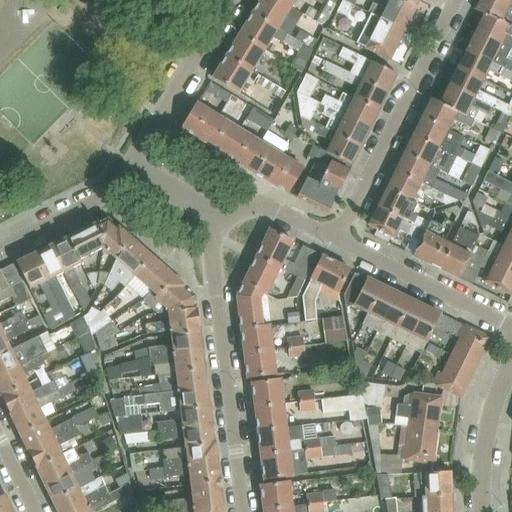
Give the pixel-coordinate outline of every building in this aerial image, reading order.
[(298,21),(303,14),(292,8),(278,0),(260,0),(252,13),(288,35),(289,36),(298,21)] [(278,0),(292,8),(296,0),(278,0)] [(305,16),(314,21),(322,26),(331,19),(337,6),(327,0),(326,0),(319,13),(310,8),(305,16)] [(404,30),(418,1),(419,1),(417,0),(389,0),(385,9),(373,3),(368,13),(371,14),(404,30)] [(474,10),(483,14),(511,26),(511,4),(502,0),(478,0),(474,10)] [(344,1),(338,13),(347,17),(352,5),(344,1)] [(239,35),(266,51),(274,37),(283,42),(288,35),(252,13),(239,35)] [(390,59),(404,30),(371,14),(356,43),(390,60),(390,59)] [(511,26),(483,14),(475,31),(511,48),(511,44),(511,26)] [(300,30),(294,39),(301,43),(302,44),(313,50),(318,41),(307,35),(300,30)] [(475,31),(466,48),(511,70),(511,61),(505,59),(511,48),(475,31)] [(133,49),(159,65),(169,50),(142,34),(133,49)] [(226,56),(252,72),(266,51),(239,35),(226,56)] [(337,54),(340,47),(324,39),(321,47),(337,54)] [(298,51),(291,66),(298,70),(302,73),(313,50),(302,44),(298,51)] [(511,81),(511,70),(466,48),(457,67),(485,80),(490,71),(511,81)] [(397,75),(385,69),(344,49),(340,58),(355,66),(352,74),(388,92),(397,75)] [(252,72),(226,56),(213,78),(239,94),(252,72)] [(360,87),(354,98),(379,111),(388,92),(352,74),(327,62),(324,70),(360,87)] [(457,67),(448,84),(494,106),(502,110),(511,115),(511,95),(507,105),(479,91),(485,80),(457,67)] [(307,74),(298,94),(311,100),(321,81),(307,74)] [(261,78),(258,84),(282,98),(285,92),(261,78)] [(210,82),(205,90),(214,95),(226,103),(229,99),(231,95),(210,82)] [(448,84),(439,103),(474,119),(478,109),(489,115),(494,106),(448,84)] [(322,105),(370,129),(379,111),(354,98),(344,93),(340,101),(327,95),(322,105)] [(361,146),(370,129),(322,105),(311,100),(298,94),(302,116),(312,121),(317,111),(332,118),(327,129),(361,146)] [(231,95),(229,99),(235,104),(238,99),(231,95)] [(430,98),(421,117),(447,130),(452,119),(470,127),(474,119),(439,103),(430,98)] [(218,116),(197,103),(181,129),(203,142),(218,116)] [(504,134),(508,125),(511,117),(511,115),(502,110),(493,129),(504,134)] [(203,142),(224,155),(240,129),(218,116),(203,142)] [(327,153),(352,165),(361,146),(327,129),(312,121),(302,116),(304,128),(315,133),(332,142),(327,153)] [(412,135),(457,156),(460,158),(464,150),(458,147),(463,138),(447,130),(421,117),(412,135)] [(492,143),(498,131),(493,129),(490,127),(484,139),(492,143)] [(284,138),(290,142),(296,131),(290,128),(284,138)] [(240,129),(224,155),(245,168),(261,142),(240,129)] [(412,135),(403,153),(431,166),(438,170),(448,174),(457,156),(412,135)] [(245,168),(266,181),(282,155),(261,142),(245,168)] [(480,167),(489,150),(479,145),(470,163),(480,167)] [(313,146),(308,157),(315,160),(317,156),(320,149),(313,146)] [(317,156),(330,163),(320,184),(307,178),(296,198),(328,214),(352,165),(327,153),(320,149),(317,156)] [(403,153),(394,171),(457,201),(465,199),(467,195),(434,180),(438,170),(431,166),(403,153)] [(282,155),(266,181),(287,194),(303,168),(282,155)] [(486,170),(496,175),(503,162),(493,157),(486,170)] [(480,167),(470,163),(461,180),(471,185),(480,167)] [(511,193),(511,183),(510,182),(496,175),(486,170),(482,178),(511,193)] [(386,187),(414,201),(418,192),(444,205),(457,201),(394,171),(386,187)] [(386,187),(376,206),(414,224),(426,230),(430,222),(413,214),(418,204),(414,201),(386,187)] [(486,198),(475,192),(472,198),(476,210),(479,212),(486,198)] [(493,218),(511,227),(511,205),(505,202),(500,212),(497,211),(493,218)] [(413,256),(426,230),(414,224),(376,206),(367,225),(390,236),(394,238),(398,230),(410,236),(410,237),(413,239),(406,253),(413,256)] [(455,206),(447,209),(455,219),(459,211),(455,206)] [(511,227),(493,218),(479,212),(476,210),(482,227),(487,225),(492,228),(509,236),(504,246),(511,250),(511,227)] [(104,248),(114,257),(131,238),(119,228),(118,228),(107,219),(98,223),(97,223),(104,248)] [(435,268),(447,244),(444,242),(453,224),(444,220),(441,226),(430,221),(430,222),(426,230),(413,256),(431,265),(430,265),(435,268)] [(80,260),(104,248),(97,223),(68,237),(81,264),(82,264),(80,260)] [(460,227),(451,246),(447,244),(435,268),(440,270),(458,278),(467,260),(479,237),(460,227)] [(256,257),(279,269),(284,271),(297,277),(304,281),(305,281),(317,254),(302,246),(293,264),(284,260),(293,241),(269,230),(256,257)] [(73,268),(81,264),(68,237),(51,246),(75,293),(83,289),(73,268)] [(511,250),(504,246),(499,256),(482,248),(484,244),(477,241),(479,237),(467,260),(478,265),(481,261),(484,262),(486,259),(511,272),(511,250)] [(134,276),(151,257),(131,238),(114,257),(117,260),(115,264),(111,264),(107,272),(102,284),(111,292),(121,282),(125,286),(134,276)] [(51,246),(33,254),(41,267),(67,323),(76,318),(56,277),(64,273),(51,246)] [(33,254),(16,263),(30,289),(39,285),(52,311),(43,315),(49,328),(50,329),(51,329),(52,330),(53,330),(53,329),(67,323),(41,267),(33,254)] [(338,293),(349,271),(350,270),(322,256),(302,297),(305,322),(316,320),(314,303),(322,285),(338,293)] [(174,277),(160,264),(151,257),(134,276),(149,289),(155,295),(154,297),(155,297),(174,277)] [(279,269),(256,257),(243,284),(263,293),(267,295),(279,269)] [(467,260),(458,278),(472,285),(480,267),(489,272),(484,282),(511,296),(511,293),(511,272),(486,259),(484,262),(481,261),(478,265),(467,260)] [(0,270),(0,292),(22,281),(13,264),(0,270)] [(99,271),(87,273),(93,286),(97,283),(99,271)] [(99,271),(97,283),(102,284),(107,272),(99,271)] [(354,274),(344,296),(346,307),(353,306),(368,314),(382,285),(367,278),(366,279),(354,274)] [(142,298),(140,300),(156,314),(168,313),(197,309),(197,308),(196,309),(194,296),(183,286),(184,286),(174,277),(155,297),(154,297),(155,295),(149,289),(142,298)] [(304,281),(297,277),(291,289),(299,292),(304,281)] [(22,281),(0,292),(0,301),(11,296),(16,306),(30,299),(22,281)] [(263,293),(243,284),(236,297),(241,330),(263,327),(259,301),(263,293)] [(382,285),(368,314),(363,325),(374,330),(378,332),(397,293),(382,285)] [(412,300),(397,293),(378,332),(383,334),(392,339),(412,300)] [(427,307),(412,300),(392,339),(401,344),(407,347),(427,307)] [(39,316),(34,307),(23,313),(27,321),(39,316)] [(432,334),(441,315),(427,307),(407,347),(411,349),(422,354),(428,343),(432,334)] [(91,308),(85,319),(88,327),(100,314),(91,308)] [(100,314),(88,327),(90,333),(91,336),(94,335),(112,321),(104,309),(100,314)] [(200,332),(197,309),(168,313),(169,322),(144,325),(145,335),(169,332),(170,335),(200,332)] [(297,312),(286,313),(287,323),(299,322),(297,312)] [(0,334),(24,323),(20,314),(0,324),(0,334)] [(452,357),(475,368),(490,339),(441,315),(432,334),(442,340),(447,331),(461,339),(452,357)] [(39,316),(27,321),(31,328),(42,323),(39,316)] [(342,317),(321,320),(324,344),(345,341),(342,317)] [(85,319),(69,327),(75,340),(77,339),(90,333),(88,327),(85,319)] [(99,344),(114,335),(119,332),(112,321),(94,335),(99,344)] [(24,323),(0,334),(0,355),(10,350),(6,341),(27,330),(24,323)] [(263,327),(241,330),(244,355),(272,351),(269,326),(263,327)] [(147,348),(134,351),(135,362),(137,362),(149,359),(202,352),(200,332),(170,335),(171,345),(147,348)] [(10,350),(0,355),(0,376),(40,357),(55,350),(47,333),(10,350)] [(90,333),(77,339),(85,355),(91,352),(95,350),(91,336),(90,333)] [(103,353),(119,346),(114,335),(99,344),(103,353)] [(286,338),(287,349),(303,347),(301,336),(286,338)] [(436,357),(441,349),(430,344),(426,352),(436,357)] [(303,347),(287,349),(288,360),(304,358),(304,355),(303,347)] [(357,372),(363,361),(367,353),(357,348),(354,354),(357,372)] [(272,351),(244,355),(247,378),(275,375),(272,351)] [(85,355),(79,358),(86,373),(87,377),(98,371),(91,352),(85,355)] [(202,352),(149,359),(150,367),(153,366),(155,377),(157,377),(205,370),(202,352)] [(0,376),(0,394),(1,397),(27,384),(23,375),(44,365),(40,357),(0,376)] [(475,368),(452,357),(443,375),(439,373),(433,384),(461,398),(464,391),(475,369),(475,368)] [(372,365),(363,361),(357,372),(358,377),(366,378),(372,365)] [(383,374),(392,378),(397,368),(388,363),(383,374)] [(405,372),(397,368),(392,378),(400,383),(405,372)] [(158,386),(139,388),(140,398),(207,390),(205,370),(157,377),(158,386)] [(255,409),(283,406),(279,380),(251,383),(255,409)] [(27,384),(1,397),(10,415),(56,392),(51,382),(31,392),(27,384)] [(360,382),(360,385),(362,396),(363,403),(384,405),(386,385),(360,382)] [(73,383),(10,415),(18,431),(19,433),(45,420),(44,418),(39,409),(61,398),(77,390),(73,383)] [(140,398),(133,399),(133,404),(138,407),(178,402),(180,412),(209,409),(207,390),(140,398)] [(314,391),(298,393),(299,404),(315,402),(314,391)] [(410,427),(436,431),(441,398),(410,394),(408,407),(399,405),(397,417),(411,419),(410,427)] [(362,396),(321,401),(323,414),(349,411),(350,421),(360,420),(366,419),(366,417),(363,403),(362,396)] [(114,402),(110,402),(115,419),(125,418),(123,400),(114,402)] [(315,402),(299,404),(301,415),(316,413),(315,402)] [(255,409),(258,433),(286,429),(284,417),(283,406),(255,409)] [(45,420),(19,433),(28,452),(76,428),(98,417),(94,408),(50,430),(45,421),(45,420)] [(158,433),(212,426),(209,409),(180,412),(181,422),(157,424),(158,433)] [(111,422),(108,415),(101,419),(104,426),(111,422)] [(122,436),(124,435),(136,432),(132,418),(118,422),(122,436)] [(185,448),(215,445),(215,443),(214,443),(212,426),(158,433),(159,442),(183,440),(184,450),(185,449),(185,448)] [(403,460),(431,463),(436,431),(410,427),(407,448),(402,447),(401,456),(381,455),(379,426),(368,427),(376,473),(401,474),(403,460)] [(289,454),(305,452),(321,450),(320,439),(306,441),(304,427),(286,429),(258,433),(261,457),(289,454)] [(28,452),(36,469),(62,456),(57,447),(80,436),(76,428),(28,452)] [(114,443),(103,449),(105,454),(117,448),(114,443)] [(163,471),(217,464),(215,445),(185,448),(185,449),(186,458),(162,461),(163,471)] [(74,450),(62,456),(36,469),(44,485),(93,461),(88,453),(78,458),(74,450)] [(323,461),(321,450),(305,452),(307,463),(323,461)] [(93,461),(44,485),(53,502),(97,481),(93,473),(112,463),(107,454),(93,461)] [(131,456),(129,456),(132,475),(136,475),(144,474),(141,454),(131,456)] [(289,454),(261,457),(263,480),(292,476),(289,454)] [(220,485),(217,464),(163,471),(164,480),(189,477),(190,485),(190,489),(220,485)] [(163,471),(149,473),(150,481),(164,480),(163,471)] [(420,497),(423,497),(452,495),(450,472),(420,473),(420,475),(415,476),(416,497),(420,497)] [(128,473),(115,480),(120,489),(131,483),(128,473)] [(380,500),(386,500),(393,499),(389,475),(376,476),(380,498),(380,500)] [(100,479),(97,481),(53,502),(57,511),(74,511),(108,495),(100,479)] [(74,511),(93,511),(112,503),(134,492),(131,483),(120,489),(108,495),(74,511)] [(260,486),(263,511),(266,511),(291,509),(288,483),(260,486)] [(174,511),(222,506),(220,485),(190,489),(192,500),(168,503),(168,511),(174,511)] [(4,494),(0,496),(0,511),(11,511),(13,511),(4,494)] [(307,507),(323,505),(322,494),(306,496),(307,507)] [(423,497),(420,497),(421,511),(452,511),(452,509),(452,497),(452,495),(423,497)] [(387,511),(398,511),(397,499),(393,499),(386,500),(387,511)]
